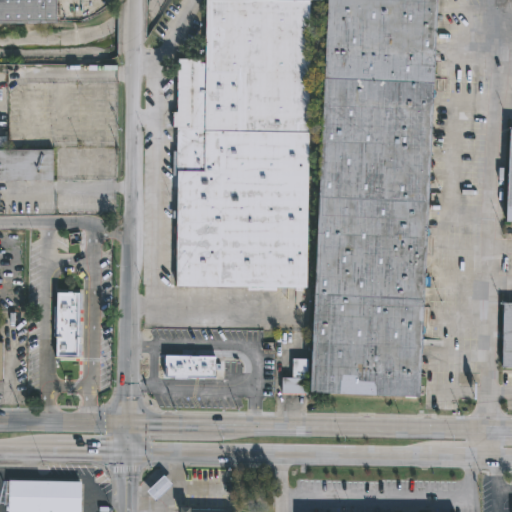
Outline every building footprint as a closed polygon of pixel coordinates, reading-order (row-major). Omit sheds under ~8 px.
[(0,0),(50,0),(50,22),(0,22),(0,0)] [(321,0),(321,1),(308,0),(305,286),(175,284),(177,175),(170,175),(172,149),(175,149),(175,127),(169,127),(170,113),(175,113),(176,60),(198,60),(198,64),(204,64),(204,0),(321,0)] [(436,0),(418,396),(309,391),(327,0),(436,0)] [(0,149),(55,149),(55,179),(0,178),(0,149)] [(84,289),(82,360),(55,359),(56,289),(84,289)] [(511,367),(501,367),(503,302),(511,302),(511,367)] [(218,367),(218,377),(183,376),(183,378),(161,378),(162,355),(212,356),(211,367),(218,367)] [(306,359),(305,395),(279,394),(280,378),(289,378),(290,359),(306,359)] [(80,511),(7,511),(10,480),(80,481),(80,511)]
